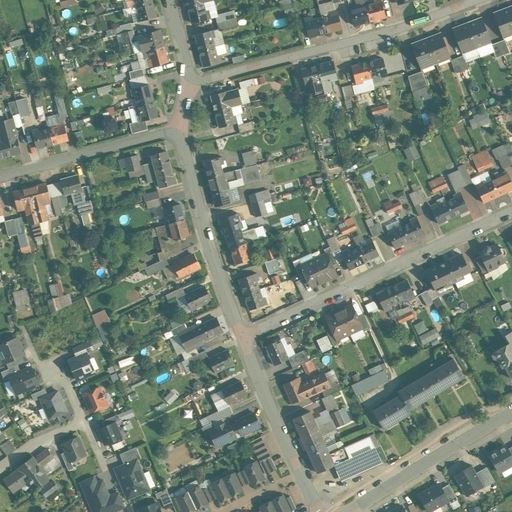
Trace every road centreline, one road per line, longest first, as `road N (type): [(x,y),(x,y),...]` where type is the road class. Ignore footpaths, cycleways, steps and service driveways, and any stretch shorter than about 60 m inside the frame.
road 1 (residential): [(479,0),(188,84)]
road 2 (residential): [(511,215),(244,337)]
road 3 (residential): [(244,337),(183,124)]
road 4 (residential): [(183,124),(0,175)]
road 5 (residential): [(511,412),(349,511)]
road 6 (residential): [(305,470),(244,337)]
